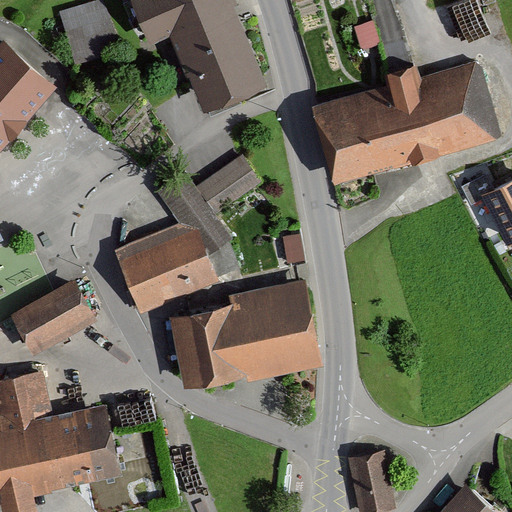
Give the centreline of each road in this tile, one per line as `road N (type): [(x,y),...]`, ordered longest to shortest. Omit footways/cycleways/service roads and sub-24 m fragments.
road 1 (residential): [(143,178),(107,207),(98,239),(107,277),(154,365),(210,408),(333,451)]
road 2 (tertiary): [(338,401),(339,335),(325,234),(272,0)]
